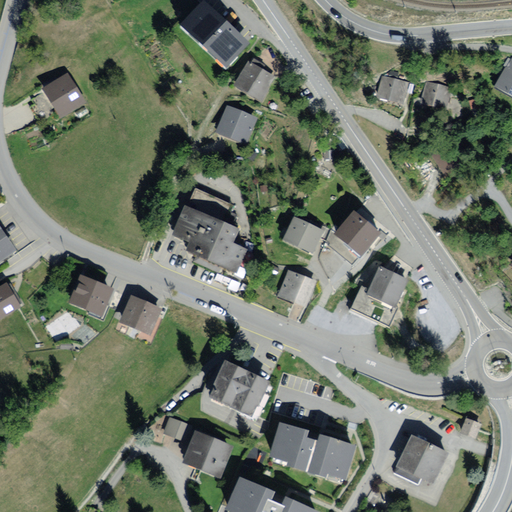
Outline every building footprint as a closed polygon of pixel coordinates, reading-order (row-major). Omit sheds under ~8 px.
[(247,44),(197,3),(175,29),(225,70),(247,44)] [(511,57),(495,88),(511,97),(511,57)] [(277,77),(250,63),(236,89),(263,104),(277,77)] [(68,73),(41,90),(60,119),(87,102),(68,73)] [(408,83),(383,76),(376,100),(401,107),(408,83)] [(453,90),(426,82),(419,103),(446,112),(453,90)] [(252,119),(225,106),(212,134),(239,147),(252,119)] [(450,143),(431,156),(449,182),(468,169),(450,143)] [(240,230),(184,206),(170,236),(188,246),(184,254),(235,277),(247,251),(232,245),(240,230)] [(381,234),(351,212),(332,237),(361,259),(381,234)] [(323,231),(292,216),(281,239),(312,254),(323,231)] [(0,227),(0,263),(18,251),(0,227)] [(408,281),(381,268),(369,292),(363,289),(353,309),(389,327),(399,306),(396,305),(408,281)] [(318,281),(288,269),(277,299),(307,310),(318,281)] [(114,292),(79,277),(66,307),(102,321),(114,292)] [(6,284),(0,287),(0,318),(19,307),(6,284)] [(161,310),(130,296),(118,324),(149,337),(161,310)] [(269,385),(221,362),(203,399),(250,422),(269,385)] [(184,425),(171,419),(164,435),(177,441),(184,425)] [(309,430),(279,422),(269,455),(287,460),(286,463),(327,475),(327,473),(346,478),(357,445),(319,433),(317,439),(307,436),(309,430)] [(479,426),(467,422),(463,434),(474,439),(479,426)] [(232,449),(194,434),(181,466),(219,481),(232,449)] [(447,456),(410,437),(394,469),(430,488),(447,456)] [(275,492),(240,476),(225,508),(233,511),(320,511),(321,511),(285,496),(282,502),(272,498),(275,492)]
